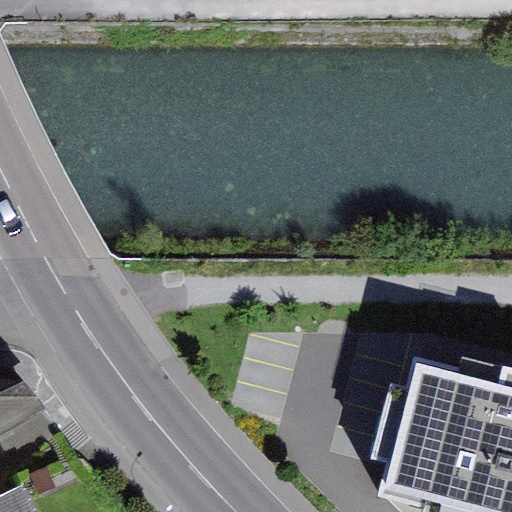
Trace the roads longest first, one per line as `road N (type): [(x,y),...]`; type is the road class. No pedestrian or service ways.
road 1 (secondary): [(62,286),(148,414),(235,511)]
road 2 (secondary): [(0,166),(62,286)]
